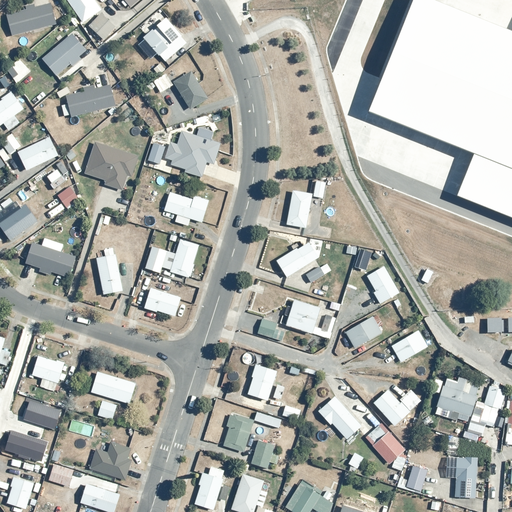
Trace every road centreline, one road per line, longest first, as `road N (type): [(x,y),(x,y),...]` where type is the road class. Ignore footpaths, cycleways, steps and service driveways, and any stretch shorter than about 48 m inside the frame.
road 1 (secondary): [(208,0),(240,59),(255,130),(247,202),(198,361)]
road 2 (residential): [(198,361),(35,310),(0,289)]
road 3 (secondary): [(198,361),(150,511)]
